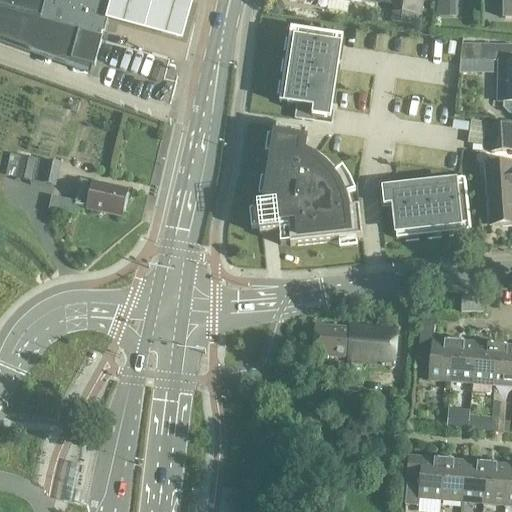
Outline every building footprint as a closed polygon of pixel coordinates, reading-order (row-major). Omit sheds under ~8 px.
[(0,0),(0,45),(90,78),(93,68),(95,68),(103,39),(100,38),(107,15),(106,15),(110,0),(0,0)] [(194,4),(180,0),(113,0),(105,30),(181,51),(194,4)] [(420,17),(422,0),(328,0),(350,4),(351,2),(372,6),(372,4),(394,6),(393,13),(420,17)] [(511,0),(503,0),(504,21),(511,21),(511,0)] [(343,40),(304,33),(304,34),(299,33),(287,106),(292,107),(297,108),(295,121),(313,124),(313,120),(331,123),(332,111),(326,110),(336,43),(343,43),(343,40)] [(462,63),(483,63),(483,64),(499,65),(498,105),(504,106),(504,110),(509,116),(511,115),(511,48),(483,48),(483,47),(463,46),(462,63)] [(511,128),(488,130),(489,155),(511,153),(511,128)] [(256,209),(259,237),(279,235),(278,226),(287,225),(290,249),(362,241),(359,211),(351,211),(345,193),(335,176),(321,162),(304,152),(307,135),(276,130),(264,209),(256,209)] [(30,183),(35,162),(14,157),(9,178),(30,183)] [(38,162),(33,183),(55,188),(60,167),(38,162)] [(501,227),(501,230),(511,229),(511,166),(485,168),(489,228),(501,227)] [(394,195),(393,188),(382,190),(384,208),(393,207),(396,228),(396,233),(421,231),(470,225),(465,180),(461,181),(462,187),(394,195)] [(120,219),(126,193),(93,185),(93,187),(81,184),(76,205),(76,207),(77,207),(87,210),(87,211),(120,219)] [(75,218),(77,207),(76,207),(76,205),(65,202),(62,215),(75,218)] [(483,316),(483,302),(461,301),(461,315),(483,316)] [(451,385),(454,345),(431,343),(433,319),(421,318),(418,358),(430,359),(428,383),(451,385)] [(348,364),(353,364),(352,368),(393,371),(396,334),(351,330),(351,332),(316,329),(314,359),(348,362),(348,364)] [(451,385),(472,387),(476,347),(454,345),(451,385)] [(476,347),(472,387),(494,389),(497,349),(476,347)] [(494,389),(511,390),(511,350),(497,349),(494,389)] [(504,434),(507,405),(494,404),(492,433),(504,434)] [(480,434),(490,435),(491,422),(481,421),(480,434)] [(418,509),(418,502),(440,504),(444,463),(409,460),(405,508),(418,509)] [(462,505),(465,465),(444,463),(440,504),(462,505)] [(465,465),(462,505),(483,507),(487,467),(465,465)] [(505,509),(508,469),(487,467),(483,507),(505,509)]
